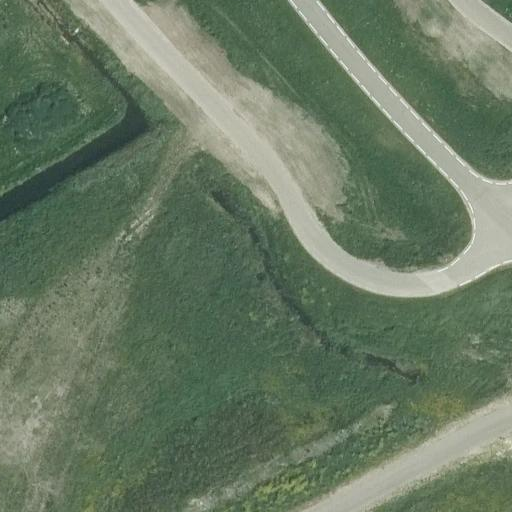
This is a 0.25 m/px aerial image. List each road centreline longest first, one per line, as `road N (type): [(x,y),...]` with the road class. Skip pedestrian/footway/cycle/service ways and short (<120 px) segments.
road 1 (tertiary): [(112,0),(266,160),(310,238),(348,271),(383,284),(437,281),(478,259),(510,222)]
road 2 (unclassified): [(510,222),(301,0)]
road 3 (tertiary): [(511,416),(327,511)]
